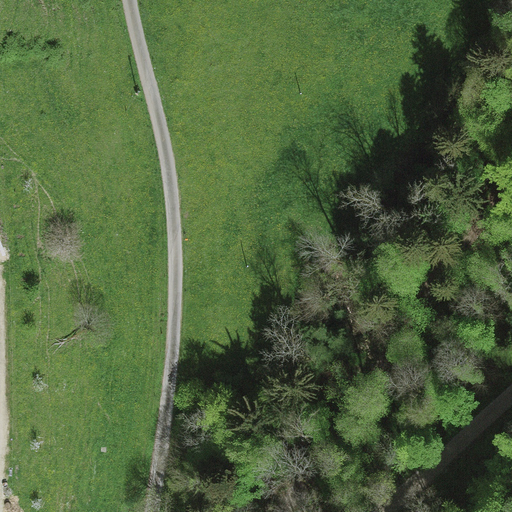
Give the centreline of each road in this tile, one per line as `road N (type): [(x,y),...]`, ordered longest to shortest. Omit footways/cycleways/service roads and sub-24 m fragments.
road 1 (unclassified): [(130,0),(166,157),(176,261),(153,511)]
road 2 (track): [(284,511),(511,175)]
road 3 (unclassified): [(381,511),(511,393)]
